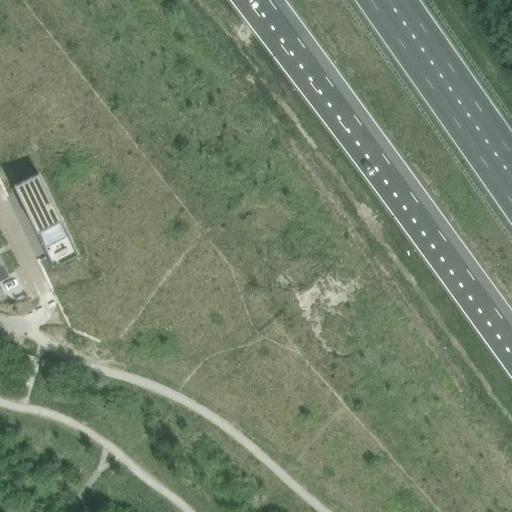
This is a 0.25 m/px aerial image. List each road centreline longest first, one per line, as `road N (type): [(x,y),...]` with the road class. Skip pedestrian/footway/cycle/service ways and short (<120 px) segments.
road 1 (trunk): [(266,0),(511,334)]
road 2 (trunk): [(511,202),(370,0)]
